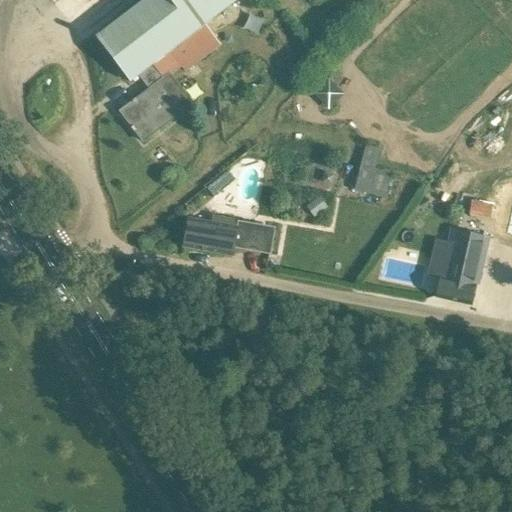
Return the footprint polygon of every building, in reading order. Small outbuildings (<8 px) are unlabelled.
[(143,141),(151,135),(192,104),(169,74),(181,66),(185,70),(219,43),(204,23),(236,0),(141,0),(94,36),(129,81),(138,74),(150,89),(120,111),(143,141)] [(329,76),(313,90),(329,107),(344,93),(329,76)] [(392,170),(375,165),(380,147),(366,143),(353,189),(384,198),(392,170)] [(223,189),(216,180),(207,187),(214,196),(223,189)] [(310,204),(318,214),(326,207),(318,197),(310,204)] [(189,219),(183,247),(233,256),(237,236),(253,239),(254,230),(238,227),(239,222),(214,217),(212,223),(189,219)] [(441,278),(437,297),(471,305),(473,295),(486,238),(454,230),(443,278),(441,278)]
